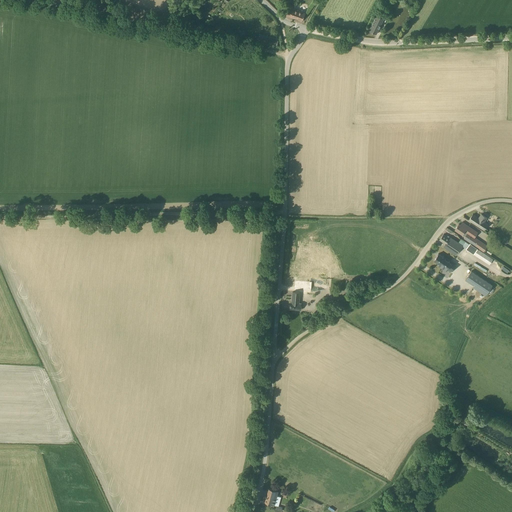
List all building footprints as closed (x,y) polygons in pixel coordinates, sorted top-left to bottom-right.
[(292,9),(293,5),(292,5),(286,3),(283,14),(302,21),(305,13),(292,9)] [(383,18),(379,16),(380,13),(378,12),(369,30),(376,33),(383,18)] [(258,36),(257,40),(271,43),(277,45),(278,41),(258,36)] [(481,214),(479,218),(473,214),(469,220),(484,229),(488,224),(484,222),(487,217),(481,214)] [(470,228),(462,223),(460,225),(459,224),(456,229),(460,232),(462,234),(464,230),(467,232),(470,228)] [(484,252),(488,246),(471,234),(470,235),(467,233),(466,235),(464,238),(479,249),(479,248),(484,252)] [(462,246),(466,248),(469,245),(469,244),(461,239),(458,242),(447,235),(446,236),(443,234),(440,239),(445,243),(443,246),(456,255),(462,246)] [(508,240),(499,235),(497,239),(506,244),(508,240)] [(477,249),(474,254),(489,264),(493,259),(477,249)] [(438,254),(434,260),(440,264),(439,266),(446,271),(448,268),(452,271),(456,265),(452,263),(451,263),(444,259),(444,258),(438,254)] [(475,262),(474,264),(486,271),(487,269),(475,262)] [(493,285),(471,271),(465,280),(474,286),(473,288),(485,296),(493,285)] [(295,292),(293,292),(292,302),(291,302),(290,309),(301,310),(301,303),(299,303),(300,292),(311,293),(312,282),(295,281),(294,287),(295,287),(295,292)] [(313,314),(318,318),(326,309),(321,305),(313,314)] [(278,491),(269,489),(265,502),(274,505),(276,498),(278,491)]
